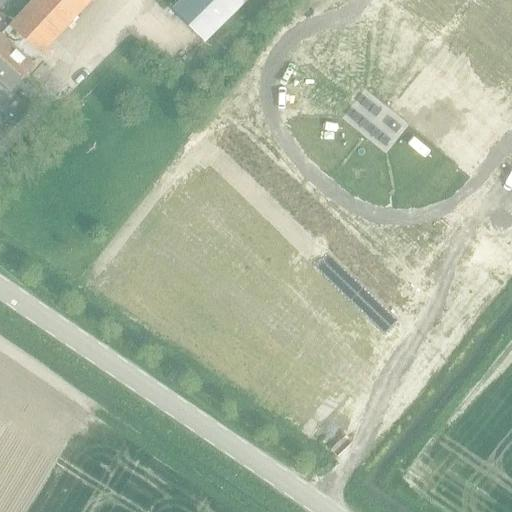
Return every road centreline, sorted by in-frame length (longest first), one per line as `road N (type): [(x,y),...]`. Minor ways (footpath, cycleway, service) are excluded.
road 1 (track): [(357,5),(280,45),(267,74),(267,101),(282,138),(324,186),(381,217),(415,216),(451,204),(511,138)]
road 2 (tertiary): [(329,511),(0,288)]
road 3 (track): [(511,180),(463,237),(325,509)]
